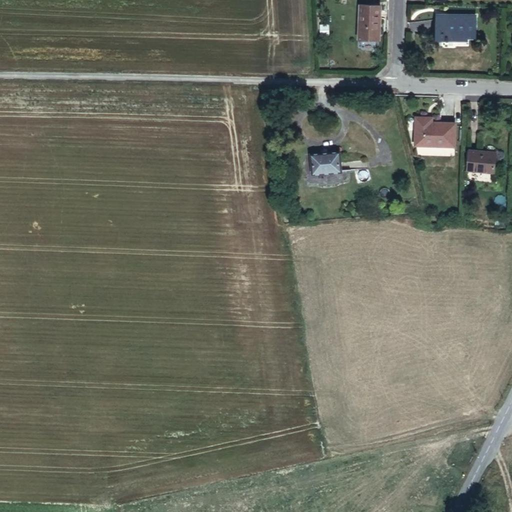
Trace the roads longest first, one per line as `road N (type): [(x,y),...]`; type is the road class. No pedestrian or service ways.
road 1 (unclassified): [(0,75),(266,84)]
road 2 (tertiary): [(455,511),(511,399)]
road 3 (residential): [(266,84),(391,87)]
road 4 (residential): [(391,87),(511,90)]
